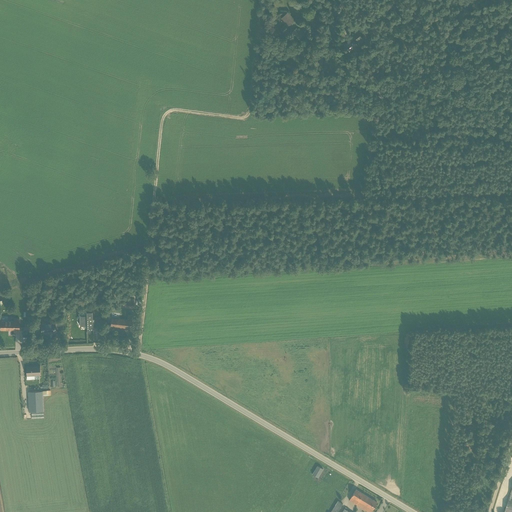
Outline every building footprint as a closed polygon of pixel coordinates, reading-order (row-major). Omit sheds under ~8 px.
[(286,27),(295,21),(289,12),(279,19),(286,27)] [(296,28),(292,33),(296,37),(301,32),(296,28)] [(352,51),(358,46),(352,38),(346,43),(352,51)] [(124,298),(123,307),(134,308),(134,299),(124,298)] [(87,327),(93,327),(92,311),(87,312),(87,315),(81,315),(80,315),(80,326),(81,326),(81,325),(87,325),(87,327)] [(110,326),(131,328),(132,320),(133,320),(134,315),(128,315),(127,320),(111,318),(110,326)] [(19,318),(14,318),(14,321),(1,321),(0,330),(14,330),(14,333),(19,333),(19,318)] [(42,332),(59,331),(58,322),(55,323),(55,322),(41,323),(42,332)] [(27,375),(41,375),(41,365),(27,365),(27,375)] [(28,390),(29,411),(42,411),(42,389),(28,390)] [(315,477),(321,468),(314,464),(309,473),(315,477)] [(349,500),(368,511),(370,511),(377,502),(356,489),(349,500)] [(338,501),(331,511),(337,511),(343,504),(338,501)]
